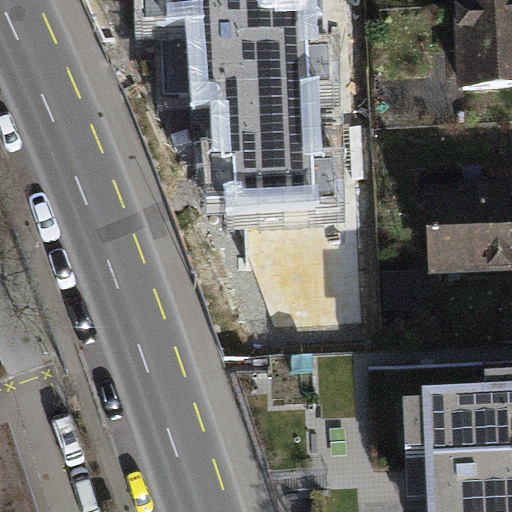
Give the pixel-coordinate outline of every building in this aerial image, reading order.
[(319,0),(202,0),(205,167),(322,165),(319,0)] [(511,0),(458,0),(461,100),(511,99),(511,0)] [(511,193),(415,196),(418,298),(511,295),(511,193)] [(511,511),(511,408),(431,412),(435,511),(511,511)] [(0,511),(25,511),(10,462),(0,464),(0,511)]
